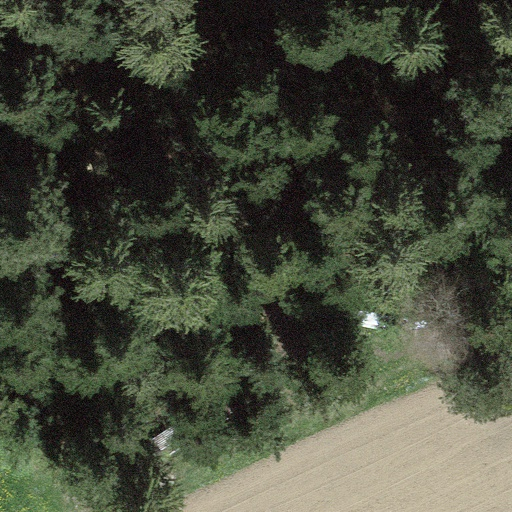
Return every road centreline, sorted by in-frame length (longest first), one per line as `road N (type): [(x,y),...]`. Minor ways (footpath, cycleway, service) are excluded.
road 1 (track): [(0,212),(180,231),(433,388),(511,344)]
road 2 (track): [(91,511),(106,497),(262,456),(433,388)]
